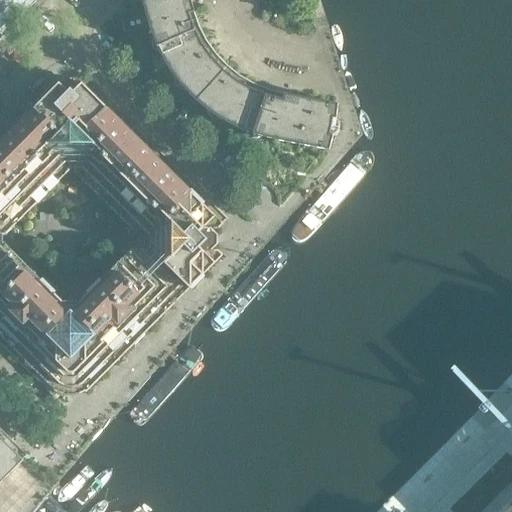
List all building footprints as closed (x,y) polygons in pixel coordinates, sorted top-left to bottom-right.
[(0,0),(0,28),(12,16),(16,21),(37,0),(36,0),(0,0)] [(338,104),(283,94),(276,92),(270,90),(265,89),(260,87),(255,85),(251,82),(246,80),(242,77),(237,74),(233,70),(229,67),(225,63),(221,60),(218,56),(214,52),(210,45),(205,38),(202,31),(199,27),(197,22),(196,17),(194,12),(190,0),(141,0),(149,25),(151,31),(153,37),(155,43),(159,52),(160,54),(163,60),(167,66),(170,71),(174,76),(176,79),(182,86),(186,91),(193,98),(200,104),(205,108),(210,112),(218,118),(223,121),(232,126),(241,130),(246,132),(252,134),(259,136),(268,139),(274,140),(329,150),(338,104)] [(86,392),(173,304),(223,255),(218,250),(212,250),(217,244),(217,235),(212,229),(218,229),(223,224),(82,83),(71,72),(60,83),(22,121),(58,157),(59,156),(64,161),(64,162),(65,162),(66,162),(77,162),(74,165),(74,172),(136,234),(148,234),(148,235),(149,235),(149,244),(137,244),(76,305),(66,305),(17,256),(0,273),(0,335),(57,392),(58,392),(60,393),(65,394),(69,395),(71,395),(74,395),(78,394),(82,392),(85,391),(86,392)] [(0,234),(5,234),(47,193),(72,168),(66,162),(65,163),(58,157),(22,121),(0,143),(0,273),(17,256),(5,244),(0,244),(0,234)] [(315,226),(316,225),(362,175),(364,173),(365,171),(366,169),(367,167),(368,164),(368,162),(368,160),(368,157),(367,155),(365,155),(362,155),(360,156),(357,157),(355,158),(353,159),(351,161),(349,163),(302,216),(302,217),(302,219),(302,220),(303,222),(304,223),(305,224),(306,225),(307,226),(309,226),(310,227),(312,227),(313,226),(315,226)] [(226,331),(228,330),(288,261),(289,259),(289,256),(289,254),(289,252),(288,250),(288,248),(287,246),(285,246),(283,246),(281,246),(278,246),(276,247),(274,248),(272,248),(212,316),(211,317),(210,319),(209,321),(209,322),(209,324),(210,326),(210,327),(211,329),(212,330),(214,331),(215,332),(217,333),(218,333),(220,333),(222,333),(223,333),(225,332),(226,331)] [(194,342),(133,409),(132,411),(132,412),(132,414),(132,416),(132,417),(133,419),(134,420),(136,422),(137,423),(139,423),(140,424),(142,424),(144,424),(145,423),(147,422),(208,354),(194,342)] [(0,483),(23,460),(0,437),(0,483)] [(428,511),(442,498),(421,478),(387,511),(428,511)]
